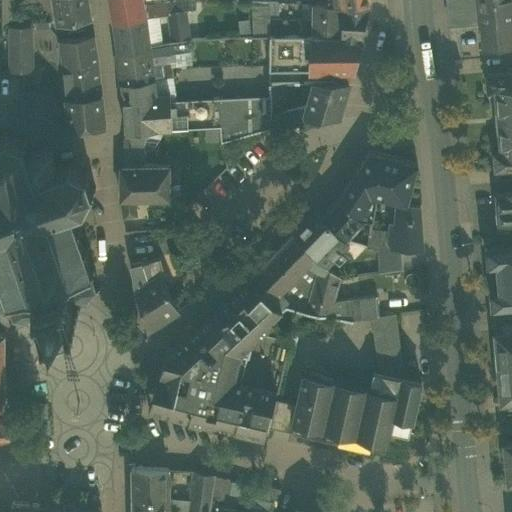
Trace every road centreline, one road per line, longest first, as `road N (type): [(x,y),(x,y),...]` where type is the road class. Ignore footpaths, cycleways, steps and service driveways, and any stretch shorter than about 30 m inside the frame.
road 1 (secondary): [(469,496),(437,118)]
road 2 (residential): [(119,354),(173,331),(237,271),(329,179),(352,127)]
road 3 (residential): [(363,477),(95,431)]
road 4 (residential): [(118,136),(107,168),(132,307),(119,354)]
road 5 (residential): [(103,0),(118,136)]
road 6 (residential): [(118,136),(77,141),(0,119)]
